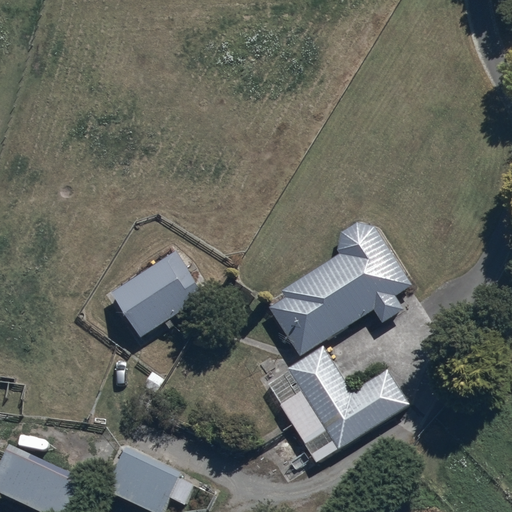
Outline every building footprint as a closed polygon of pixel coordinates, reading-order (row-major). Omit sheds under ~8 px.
[(273,305),(303,352),(376,306),(385,320),(407,306),(398,292),(413,283),(378,228),(284,287),(289,295),(273,305)] [(177,251),(114,290),(143,335),(167,320),(172,328),(179,324),(174,317),(209,294),(192,269),(189,271),(177,251)] [(328,345),(268,382),(316,460),(411,402),(388,364),(353,385),(328,345)] [(171,377),(152,365),(141,383),(160,395),(171,377)] [(7,441),(0,454),(0,490),(45,511),(80,511),(94,483),(7,441)] [(128,444),(109,488),(165,511),(171,496),(187,503),(197,481),(181,475),(183,468),(128,444)]
